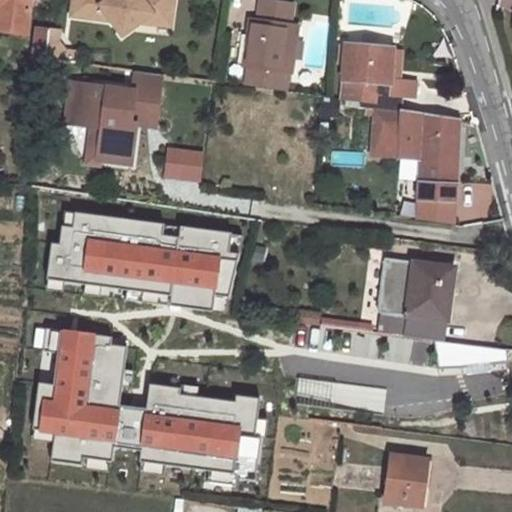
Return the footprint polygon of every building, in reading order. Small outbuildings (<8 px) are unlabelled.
[(0,0),(0,33),(21,37),(26,0),(0,0)] [(175,0),(75,0),(73,17),(113,22),(124,37),(143,24),(154,15),(174,17),(175,0)] [(250,22),(244,65),(249,66),(246,83),(284,89),(287,71),(290,71),(296,29),(290,28),(292,6),(260,1),(256,23),(250,22)] [(374,100),(375,83),(385,83),(388,84),(391,37),(384,37),(385,16),(353,14),(352,35),(344,34),(341,81),(348,81),(347,98),(374,100)] [(155,25),(173,27),(174,17),(154,15),(143,24),(155,25)] [(36,56),(63,56),(63,27),(36,27),(36,56)] [(135,33),(134,49),(147,51),(146,59),(159,60),(161,35),(135,33)] [(171,36),(161,35),(159,60),(168,61),(171,36)] [(157,110),(162,76),(136,72),(134,91),(72,83),(67,122),(102,127),(106,133),(103,160),(131,164),(137,123),(131,122),(133,110),(141,112),(142,108),(157,110)] [(375,83),(374,100),(383,101),(385,83),(375,83)] [(155,125),(157,110),(142,108),(141,112),(133,110),(131,122),(137,123),(155,125)] [(372,154),(420,160),(418,199),(453,201),(457,121),(401,112),(377,108),(372,154)] [(106,133),(102,127),(98,160),(103,160),(106,133)] [(469,217),(492,218),(493,184),(470,184),(469,217)] [(168,227),(85,215),(83,229),(71,228),(68,247),(59,246),(54,279),(174,297),(172,309),(222,316),(224,301),(241,303),(248,258),(234,256),(237,235),(192,229),(190,240),(166,237),(168,227)] [(448,323),(449,323),(455,268),(386,260),(379,314),(409,318),(407,338),(445,343),(448,323)] [(118,338),(51,329),(48,349),(63,351),(59,382),(43,380),(36,433),(59,436),(56,464),(90,468),(91,460),(118,463),(120,448),(145,451),(144,464),(263,479),(268,438),(261,437),(266,401),(248,398),(247,406),(184,398),(185,392),(160,389),(157,411),(126,407),(133,348),(117,346),(118,338)] [(510,441),(511,428),(511,415),(482,411),(479,436),(510,441)] [(426,460),(390,456),(384,502),(420,506),(426,460)]
